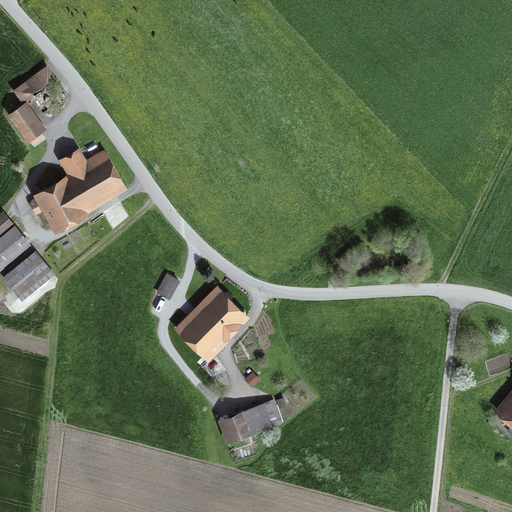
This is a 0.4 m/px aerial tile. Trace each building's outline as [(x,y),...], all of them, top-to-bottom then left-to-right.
[(28,102),(34,98),(31,93),(53,77),(46,67),(14,89),(24,102),(27,100),(28,102)] [(43,132),(47,129),(28,102),(27,100),(24,102),(8,114),(28,142),(30,141),(34,146),(47,137),(43,132)] [(105,148),(86,159),(79,147),(58,159),(67,174),(32,194),(34,197),(29,200),(30,202),(29,202),(36,215),(42,211),(55,234),(89,215),(88,212),(128,189),(105,148)] [(3,210),(0,212),(0,234),(14,223),(3,210)] [(0,269),(31,244),(15,224),(0,236),(0,269)] [(36,250),(2,277),(21,301),(55,273),(36,250)] [(181,280),(167,273),(156,292),(169,300),(181,280)] [(227,340),(250,317),(232,299),(234,297),(227,291),(225,293),(217,285),(174,328),(209,362),(229,342),(227,340)] [(244,379),(252,387),(261,379),(253,371),(244,379)] [(511,389),(494,411),(511,426),(507,431),(511,435),(511,389)] [(276,399),(280,409),(287,406),(283,397),(276,399)] [(283,423),(275,398),(218,419),(220,427),(219,427),(223,439),(225,438),(227,443),(283,423)]
